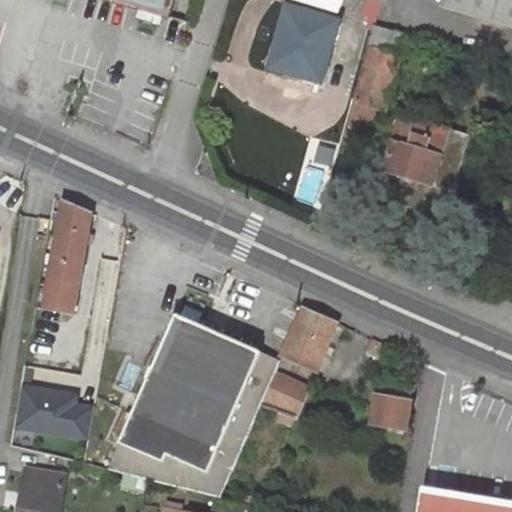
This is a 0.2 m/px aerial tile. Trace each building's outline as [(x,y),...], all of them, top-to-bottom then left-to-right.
[(114,0),(163,15),(167,0),(114,0)] [(167,0),(163,15),(170,17),(174,0),(167,0)] [(511,0),(443,0),(442,9),(511,28),(511,0)] [(336,21),(287,8),(270,72),(294,79),(295,73),(320,81),(336,21)] [(403,36),(372,28),(366,48),(367,49),(397,57),(403,36)] [(397,57),(367,49),(353,102),(381,110),(382,110),(397,57)] [(377,128),(381,110),(353,102),(348,119),(377,128)] [(418,121),(400,116),(385,172),(451,192),(468,135),(431,125),(433,119),(419,116),(418,121)] [(86,234),(90,214),(64,202),(46,308),(73,313),(84,244),(86,234)] [(73,313),(46,308),(41,332),(68,337),(73,313)] [(327,342),(335,324),(302,309),(282,356),(316,371),(322,354),(327,342)] [(99,330),(108,332),(110,316),(102,315),(99,330)] [(107,470),(222,497),(260,406),(274,374),(280,360),(175,315),(107,470)] [(384,362),(390,349),(373,341),(367,354),(384,362)] [(335,346),(327,342),(322,354),(329,357),(335,346)] [(308,389),(274,374),(260,406),(296,419),(308,389)] [(81,389),(23,380),(16,428),(88,439),(93,403),(79,401),(81,389)] [(379,398),(410,403),(412,389),(381,384),(379,398)] [(410,403),(379,398),(375,397),(371,423),(405,429),(410,403)] [(58,511),(65,476),(27,470),(19,511),(58,511)] [(511,511),(511,509),(424,495),(420,511),(511,511)]
